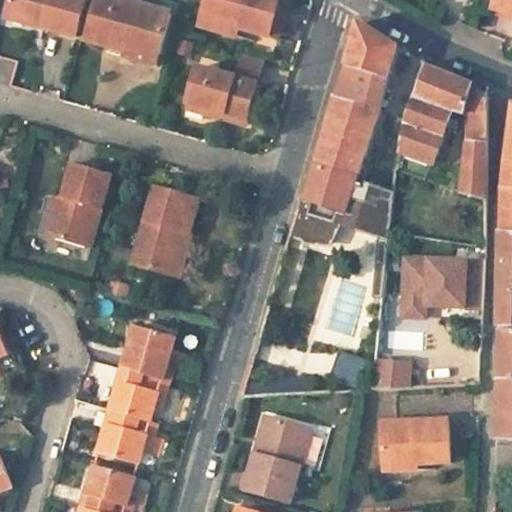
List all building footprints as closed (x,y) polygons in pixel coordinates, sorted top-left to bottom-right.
[(89,0),(12,0),(9,11),(48,23),(46,29),(63,34),(78,38),(89,0)] [(172,14),(118,0),(99,0),(88,41),(107,46),(125,51),(127,44),(162,53),(172,14)] [(208,0),(205,14),(242,25),(241,30),(270,38),(280,0),(208,0)] [(280,40),(291,0),(280,0),(270,38),(280,40)] [(511,0),(498,0),(495,13),(511,18),(511,0)] [(48,23),(9,11),(7,18),(46,29),(48,23)] [(242,25),(205,14),(201,25),(238,37),(241,30),(242,25)] [(350,202),(398,47),(384,39),(363,26),(357,43),(360,44),(342,101),(339,101),(307,204),(393,230),(398,192),(368,182),(361,205),(350,202)] [(184,41),(180,52),(190,56),(193,44),(184,41)] [(162,53),(127,44),(125,51),(124,57),(158,66),(162,53)] [(236,80),(257,86),(263,66),(243,60),(236,80)] [(452,78),(424,67),(404,127),(400,172),(427,182),(431,168),(434,169),(452,114),(464,117),(473,87),(452,78)] [(236,80),(199,69),(190,102),(248,120),(257,86),(236,80)] [(488,99),(473,87),(464,117),(472,119),(472,143),(488,144),(488,99)] [(248,120),(190,102),(187,109),(246,127),(248,120)] [(472,143),(469,143),(464,195),(487,203),(488,144),(472,143)] [(95,169),(75,163),(62,206),(53,236),(93,247),(114,175),(95,169)] [(511,165),(506,165),(504,176),(503,186),(501,210),(511,211),(511,165)] [(203,200),(158,188),(137,264),(163,271),(175,274),(188,232),(194,234),(203,200)] [(62,206),(54,204),(45,234),(53,236),(62,206)] [(511,211),(501,210),(501,276),(500,327),(511,328),(511,211)] [(194,234),(188,232),(175,274),(185,277),(197,235),(194,234)] [(483,311),(485,264),(406,257),(402,303),(424,306),(455,308),(483,311)] [(163,271),(137,264),(134,272),(161,279),(163,271)] [(424,317),(424,306),(402,303),(401,315),(424,317)] [(0,359),(10,355),(0,330),(0,359)] [(511,331),(500,332),(499,360),(498,441),(511,442),(511,331)] [(134,372),(173,384),(177,373),(171,371),(175,358),(180,344),(140,332),(133,353),(139,355),(134,372)] [(133,353),(128,370),(134,372),(139,355),(133,353)] [(175,358),(171,371),(177,373),(181,359),(175,358)] [(410,366),(374,367),(371,393),(411,390),(410,366)] [(128,395),(134,372),(128,370),(122,393),(128,395)] [(116,411),(123,414),(155,424),(158,413),(162,400),(169,401),(173,384),(134,372),(128,395),(122,393),(116,411)] [(162,400),(158,413),(165,415),(169,401),(162,400)] [(116,411),(109,434),(115,436),(123,414),(116,411)] [(161,426),(155,424),(123,414),(115,436),(109,434),(103,457),(142,469),(146,454),(150,440),(157,442),(161,426)] [(264,417),(253,456),(260,458),(271,418),(264,417)] [(310,431),(271,418),(260,458),(253,456),(242,492),(289,506),(310,431)] [(450,421),(384,425),(385,462),(417,461),(417,466),(452,465),(451,444),(450,421)] [(152,457),(157,442),(150,440),(146,454),(152,457)] [(0,511),(0,499),(17,492),(3,460),(0,461),(0,511)] [(417,461),(385,462),(385,473),(418,472),(417,466),(417,461)] [(130,511),(134,498),(138,484),(98,472),(92,492),(99,494),(92,511),(130,511)] [(511,473),(498,473),(495,510),(511,511),(511,473)] [(92,492),(87,510),(92,511),(99,494),(92,492)] [(130,511),(136,511),(140,500),(134,498),(130,511)]
